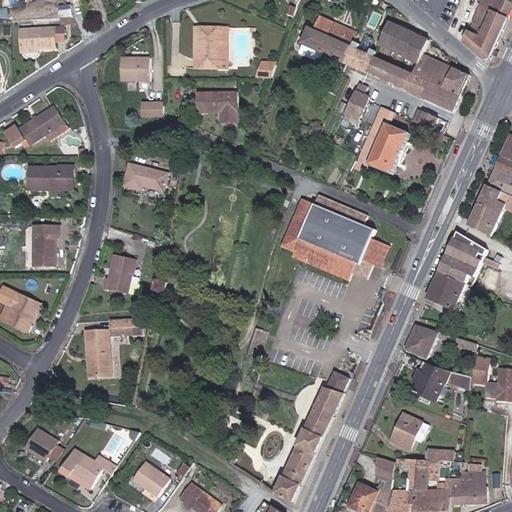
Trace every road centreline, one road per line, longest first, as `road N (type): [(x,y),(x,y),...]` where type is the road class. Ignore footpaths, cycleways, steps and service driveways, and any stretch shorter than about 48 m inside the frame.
road 1 (secondary): [(317,511),(502,92)]
road 2 (residential): [(42,368),(70,321),(101,219),(107,161),(77,62)]
road 3 (unknown): [(103,142),(219,145),(303,169)]
road 4 (residential): [(399,0),(502,92)]
road 5 (residential): [(77,62),(182,0)]
